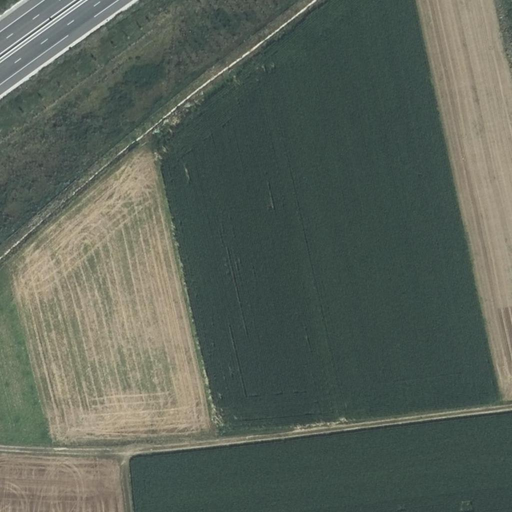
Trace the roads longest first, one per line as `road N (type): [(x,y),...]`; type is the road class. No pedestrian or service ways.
road 1 (track): [(0,445),(129,450),(511,409)]
road 2 (motorway): [(0,70),(99,0)]
